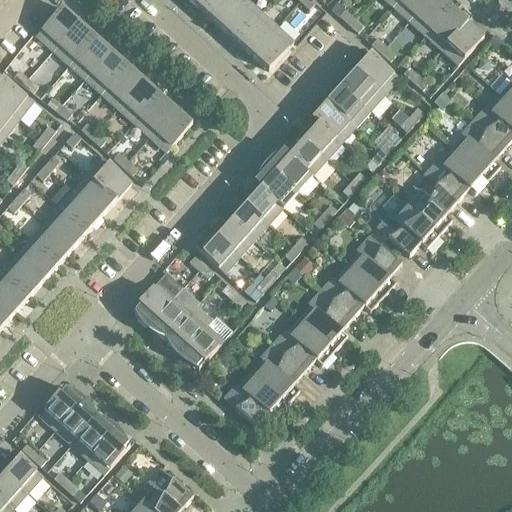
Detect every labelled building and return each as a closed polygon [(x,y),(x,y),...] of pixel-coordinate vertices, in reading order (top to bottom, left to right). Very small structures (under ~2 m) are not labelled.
[(186,0),(203,14),(215,0),(186,0)] [(243,0),(215,0),(203,14),(219,29),(244,0),(243,0)] [(244,0),(219,29),(235,44),(261,15),(244,0)] [(309,12),(315,6),(308,0),(303,0),(300,4),(309,12)] [(381,0),(392,9),(400,0),(381,0)] [(400,0),(392,9),(409,24),(430,0),(400,0)] [(439,0),(430,0),(409,24),(425,39),(450,10),(439,0)] [(35,39),(52,54),(78,25),(61,10),(35,39)] [(450,10),(425,39),(441,53),(467,24),(450,10)] [(348,27),(353,20),(344,12),(338,19),(348,27)] [(261,15),(235,44),(251,58),(277,29),(261,15)] [(348,27),(357,36),(363,29),(353,20),(348,27)] [(467,24),(441,53),(458,68),(483,39),(467,24)] [(78,25),(52,54),(68,68),(94,39),(78,25)] [(277,29),(251,58),(268,73),(294,44),(277,29)] [(498,52),(504,45),(494,36),(487,43),(498,52)] [(94,39),(68,68),(85,83),(110,54),(94,39)] [(376,41),(371,48),(380,56),(386,49),(376,41)] [(386,49),(380,56),(389,64),(395,58),(386,49)] [(110,54),(85,83),(101,97),(126,68),(110,54)] [(399,81),(370,56),(355,72),(384,98),(399,81)] [(126,68),(101,97),(117,112),(142,83),(126,68)] [(412,85),(418,79),(409,70),(403,76),(412,85)] [(384,98),(355,72),(341,89),(369,114),(384,98)] [(22,88),(28,81),(18,74),(12,81),(22,88)] [(412,85),(421,93),(427,87),(418,79),(412,85)] [(33,104),(3,81),(0,83),(0,107),(19,122),(33,104)] [(22,88),(32,96),(38,89),(28,81),(22,88)] [(142,83),(117,112),(133,126),(159,97),(142,83)] [(511,84),(511,88),(502,100),(511,108),(511,83),(511,84)] [(369,114),(341,89),(326,105),(355,130),(369,114)] [(450,102),(441,95),(433,104),(441,111),(450,102)] [(159,97),(133,126),(149,141),(175,112),(159,97)] [(56,115),(62,108),(52,100),(46,107),(56,115)] [(487,111),(475,125),(505,151),(511,143),(511,108),(502,100),(490,114),(487,111)] [(355,130),(326,105),(312,121),(340,146),(355,130)] [(19,122),(0,107),(0,134),(6,139),(19,122)] [(56,115),(66,123),(72,116),(62,108),(56,115)] [(415,126),(423,117),(417,111),(408,120),(415,126)] [(175,112),(149,141),(166,156),(192,127),(175,112)] [(415,126),(408,120),(400,130),(406,135),(415,126)] [(340,146),(312,121),(297,137),(326,163),(340,146)] [(466,140),(454,154),(486,183),(499,169),(494,164),(505,151),(475,125),(463,138),(466,140)] [(89,142),(96,135),(86,127),(80,134),(89,142)] [(47,144),(55,134),(48,129),(40,139),(47,144)] [(74,135),(65,145),(71,150),(80,140),(74,135)] [(89,142),(99,150),(105,143),(96,135),(89,142)] [(326,163),(297,137),(283,153),(311,179),(326,163)] [(47,144),(40,139),(32,149),(39,154),(47,144)] [(380,153),(386,158),(394,149),(389,143),(380,153)] [(311,179),(283,153),(268,169),(297,195),(311,179)] [(372,162),(378,167),(386,158),(380,153),(372,162)] [(439,165),(427,178),(457,205),(469,192),(474,197),(486,183),(454,154),(442,167),(439,165)] [(122,171),(128,164),(118,155),(113,162),(122,171)] [(59,165),(53,159),(44,168),(51,174),(59,165)] [(102,161),(87,177),(116,203),(131,186),(102,161)] [(28,168),(21,163),(13,173),(20,178),(28,168)] [(122,171),(131,179),(137,172),(128,164),(122,171)] [(51,174),(44,168),(36,178),(42,183),(51,174)] [(297,195),(268,169),(254,186),(282,211),(297,195)] [(382,172),(376,179),(382,184),(388,177),(382,172)] [(20,178),(13,173),(5,183),(12,188),(20,178)] [(351,185),(357,190),(365,181),(359,176),(351,185)] [(116,203),(87,177),(73,194),(101,219),(116,203)] [(418,194),(406,208),(438,237),(451,223),(445,218),(457,205),(427,178),(415,191),(418,194)] [(344,193),(350,199),(357,190),(351,185),(344,193)] [(282,211),(254,186),(239,202),(268,227),(282,211)] [(15,200),(22,206),(30,197),(24,191),(15,200)] [(101,219),(73,194),(58,210),(87,235),(101,219)] [(15,200),(7,210),(13,216),(22,206),(15,200)] [(268,227),(239,202),(225,218),(253,244),(268,227)] [(347,211),(353,217),(359,209),(353,204),(347,211)] [(322,218),(328,223),(336,214),(330,208),(322,218)] [(426,251),(438,237),(406,208),(394,221),(391,219),(378,233),(408,260),(421,246),(426,251)] [(87,235),(58,210),(44,226),(72,252),(87,235)] [(347,211),(339,219),(345,225),(353,217),(347,211)] [(253,244),(225,218),(210,234),(239,260),(253,244)] [(313,227),(319,232),(328,223),(322,218),(313,227)] [(72,252),(44,226),(29,242),(58,268),(72,252)] [(239,260),(210,234),(195,251),(224,276),(239,260)] [(293,250),(299,255),(307,246),(301,240),(293,250)] [(361,257),(349,270),(382,300),(394,286),(389,281),(401,267),(371,241),(359,255),(361,257)] [(58,268),(29,242),(15,258),(43,284),(58,268)] [(285,259),(291,264),(299,255),(293,250),(285,259)] [(43,284),(15,258),(0,274),(29,300),(43,284)] [(198,273),(204,267),(195,258),(189,265),(198,273)] [(312,267),(303,259),(295,269),(303,277),(312,267)] [(208,282),(214,275),(204,267),(198,273),(208,282)] [(294,269),(289,275),(295,280),(300,275),(294,269)] [(334,282),(322,295),(352,322),(364,309),(369,314),(382,300),(349,270),(337,284),(334,282)] [(270,287),(279,278),(272,272),(264,281),(270,287)] [(29,300),(0,274),(0,303),(14,316),(29,300)] [(270,287),(264,281),(255,291),(262,297),(270,287)] [(132,313),(149,328),(174,300),(157,285),(132,313)] [(230,302),(236,296),(227,287),(221,294),(230,302)] [(313,311),(301,324),(334,354),(346,340),(341,335),(352,322),(322,295),(310,308),(313,311)] [(240,311),(246,304),(236,296),(230,302),(240,311)] [(272,298),(264,307),(270,313),(278,303),(272,298)] [(174,300),(149,328),(165,343),(190,314),(174,300)] [(0,332),(14,316),(0,303),(0,332)] [(190,314),(165,343),(181,358),(207,329),(190,314)] [(286,335),(274,349),(304,376),(316,363),(321,367),(334,354),(301,324),(289,338),(286,335)] [(207,329),(181,358),(198,373),(224,344),(207,329)] [(265,364),(253,378),(285,407),(298,393),(293,388),(304,376),(274,349),(262,362),(265,364)] [(224,353),(219,358),(227,366),(232,361),(224,353)] [(273,421),(285,407),(253,378),(241,391),(238,389),(225,403),(255,430),(268,416),(273,421)] [(38,418),(54,433),(80,405),(63,390),(38,418)] [(80,405),(54,433),(71,448),(96,419),(80,405)] [(96,419),(71,448),(87,462),(113,434),(96,419)] [(113,434),(87,462),(104,478),(129,449),(113,434)] [(30,461),(36,454),(27,446),(21,452),(30,461)] [(42,479),(13,454),(0,468),(0,471),(27,496),(42,479)] [(30,461),(40,469),(45,463),(36,454),(30,461)] [(12,511),(27,496),(0,471),(0,501),(12,511)] [(118,472),(113,478),(122,486),(127,480),(118,472)] [(153,490),(141,503),(150,511),(181,511),(193,500),(163,473),(150,487),(153,490)] [(62,490),(68,483),(59,475),(53,481),(62,490)] [(62,490),(72,498),(78,491),(68,483),(62,490)] [(101,505),(93,498),(88,504),(95,511),(101,505)] [(0,511),(12,511),(0,501),(0,511)] [(150,511),(141,503),(132,511),(150,511)]
